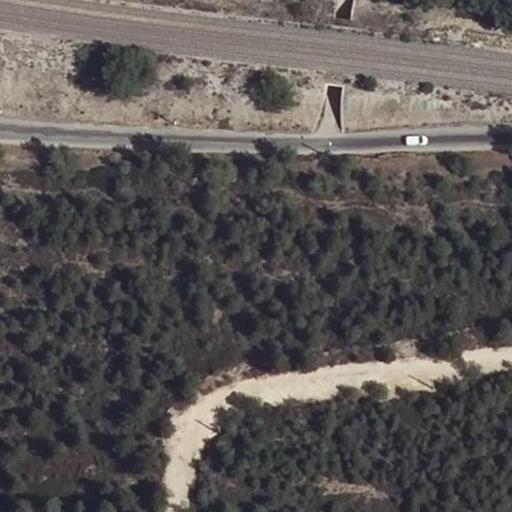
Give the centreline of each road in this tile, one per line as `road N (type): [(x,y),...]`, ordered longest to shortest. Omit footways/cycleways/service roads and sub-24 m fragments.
road 1 (unclassified): [(0,128),(302,140),(511,133)]
road 2 (track): [(511,360),(256,395),(204,421),(177,471),(180,511)]
